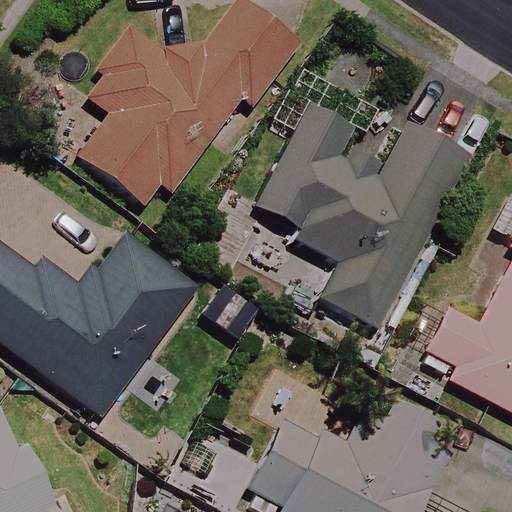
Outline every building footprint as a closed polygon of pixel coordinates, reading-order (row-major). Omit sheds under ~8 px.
[(231,10),(203,51),(158,59),(126,37),(82,101),(108,119),(76,165),(143,211),(157,191),(171,200),(237,104),(253,115),(295,53),(231,10)] [(374,69),(325,44),(293,110),(301,114),(257,205),(299,226),(289,246),(333,268),(315,307),(375,336),(462,158),(402,129),(374,186),(336,167),(362,115),(354,111),(374,69)] [(195,294),(121,239),(78,296),(39,267),(32,276),(0,252),(0,349),(99,423),(195,294)] [(511,242),(506,254),(511,257),(511,260),(475,330),(446,315),(416,370),(511,420),(511,242)] [(418,511),(446,451),(362,407),(339,453),(284,424),(242,505),(255,511),(418,511)] [(0,511),(53,511),(27,453),(16,458),(0,421),(0,511)]
